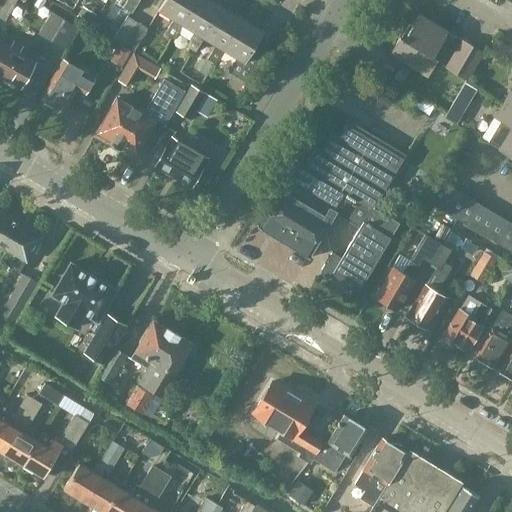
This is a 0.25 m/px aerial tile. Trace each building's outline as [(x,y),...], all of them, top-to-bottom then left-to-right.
[(15,1),(21,5),(24,0),(3,0),(0,6),(0,20),(2,22),(15,1)] [(125,0),(121,8),(131,14),(139,0),(125,0)] [(172,20),(163,34),(173,39),(182,26),(182,25),(180,24),(194,0),(164,0),(158,11),(172,20)] [(194,0),(180,24),(182,25),(182,26),(193,32),(185,46),(194,52),(203,38),(201,36),(220,5),(217,4),(218,0),(194,0)] [(216,65),(224,51),(225,50),(223,49),(242,18),(220,5),(201,36),(203,38),(214,45),(206,59),(216,65)] [(51,14),(39,34),(61,47),(74,28),(51,14)] [(389,53),(406,64),(426,76),(436,60),(431,57),(447,31),(418,14),(403,39),(398,36),(396,39),(397,40),(389,53)] [(113,38),(123,44),(136,23),(125,17),(113,38)] [(265,55),(253,48),(264,31),(242,18),(223,49),(225,50),(224,51),(236,58),(227,72),(237,78),(248,84),(265,55)] [(123,44),(134,50),(146,29),(136,23),(123,44)] [(444,67),(454,73),(465,79),(482,52),(461,39),(444,67)] [(0,42),(0,77),(18,88),(34,62),(17,53),(20,47),(13,42),(9,48),(0,42)] [(62,59),(54,72),(39,100),(42,101),(42,105),(49,109),(52,107),(55,109),(56,106),(63,110),(75,88),(84,93),(93,77),(62,59)] [(154,121),(163,126),(184,91),(162,78),(142,114),(116,98),(95,132),(134,155),(154,121)] [(189,85),(174,111),(188,119),(203,93),(189,85)] [(416,98),(434,106),(438,97),(420,89),(416,98)] [(511,93),(508,91),(500,104),(511,111),(511,93)] [(511,111),(500,104),(493,116),(499,119),(487,140),(511,155),(511,111)] [(318,271),(343,285),(346,280),(360,287),(398,222),(372,207),(403,153),(346,119),(336,136),(330,133),(320,151),(314,147),(304,165),(298,161),(259,228),(306,255),(315,238),(318,240),(328,223),(326,222),(332,211),(358,226),(340,257),(330,251),(327,256),(326,255),(322,262),(323,263),(318,271)] [(170,137),(153,166),(190,187),(206,157),(170,137)] [(426,201),(434,206),(448,184),(439,179),(426,201)] [(445,212),(458,190),(448,184),(434,206),(445,212)] [(445,212),(455,218),(467,196),(458,190),(445,212)] [(477,202),(467,196),(455,218),(464,224),(477,202)] [(486,208),(477,202),(464,224),(474,229),(486,208)] [(496,213),(486,208),(474,229),(483,235),(496,213)] [(0,245),(6,249),(25,260),(39,237),(0,213),(0,245)] [(483,235),(494,241),(506,220),(496,213),(483,235)] [(511,233),(511,223),(506,220),(494,241),(504,247),(511,233)] [(421,258),(430,263),(441,245),(439,244),(448,228),(440,223),(431,239),(423,234),(401,271),(392,266),(374,297),(395,310),(414,278),(410,276),(421,258)] [(449,250),(441,245),(430,263),(438,268),(433,277),(428,278),(425,285),(424,284),(405,316),(427,329),(446,297),(436,291),(450,267),(442,262),(449,250)] [(25,261),(25,260),(6,249),(0,257),(0,261),(19,272),(25,261)] [(468,274),(475,278),(481,282),(497,258),(483,251),(468,274)] [(104,315),(100,313),(114,289),(68,262),(50,294),(62,301),(54,315),(75,327),(83,313),(99,323),(82,352),(101,363),(124,324),(105,313),(104,315)] [(459,310),(457,309),(441,337),(443,339),(442,340),(443,343),(449,347),(452,346),(453,344),(455,346),(457,342),(467,348),(488,312),(465,299),(459,310)] [(511,335),(511,316),(501,310),(473,356),(493,368),(511,335)] [(150,389),(160,395),(191,342),(152,320),(129,358),(146,368),(138,382),(142,385),(140,388),(136,386),(126,404),(141,413),(152,395),(148,393),(150,389)] [(511,345),(497,370),(511,379),(511,345)] [(109,384),(125,355),(112,348),(96,376),(109,384)] [(278,438),(290,446),(299,452),(310,436),(296,428),(312,403),(297,394),(296,396),(270,379),(251,410),(280,428),(275,436),(278,438)] [(34,399),(24,393),(7,423),(0,418),(0,450),(1,452),(34,399)] [(1,452),(22,464),(36,440),(23,432),(40,403),(34,399),(1,452)] [(79,418),(87,422),(90,415),(83,411),(79,418)] [(52,438),(46,447),(36,440),(22,464),(42,476),(50,464),(59,448),(68,454),(87,422),(79,418),(73,413),(56,440),(52,438)] [(310,436),(299,452),(297,454),(310,462),(312,457),(333,471),(344,453),(349,456),(366,429),(343,414),(326,442),(323,440),(321,443),(310,436)] [(358,496),(371,504),(403,450),(402,450),(401,445),(395,441),(390,443),(379,436),(352,482),(363,488),(358,496)] [(290,446),(278,438),(273,446),(285,453),(290,446)] [(110,440),(103,453),(115,460),(123,448),(110,440)] [(403,450),(372,504),(371,504),(366,511),(441,511),(460,482),(459,481),(458,481),(423,461),(406,451),(406,452),(403,450)] [(103,453),(95,465),(101,469),(107,473),(115,460),(103,453)] [(62,488),(82,500),(97,475),(101,469),(95,465),(91,471),(77,463),(62,488)] [(162,473),(157,469),(151,466),(143,478),(154,485),(162,473)] [(304,471),(292,486),(308,499),(320,484),(304,471)] [(102,511),(118,488),(98,476),(97,475),(82,500),(101,511),(102,511)] [(154,485),(143,478),(136,488),(143,492),(138,500),(130,511),(157,511),(149,507),(153,499),(151,498),(148,496),(154,485)] [(443,511),(467,511),(477,496),(460,485),(443,511)] [(118,488),(102,511),(130,511),(138,500),(143,492),(136,488),(132,486),(128,494),(118,488)] [(223,491),(217,501),(226,506),(231,496),(223,491)] [(217,511),(221,507),(203,497),(196,509),(199,511),(217,511)] [(250,511),(254,506),(245,500),(237,511),(250,511)] [(251,511),(267,511),(268,511),(256,503),(251,511)]
